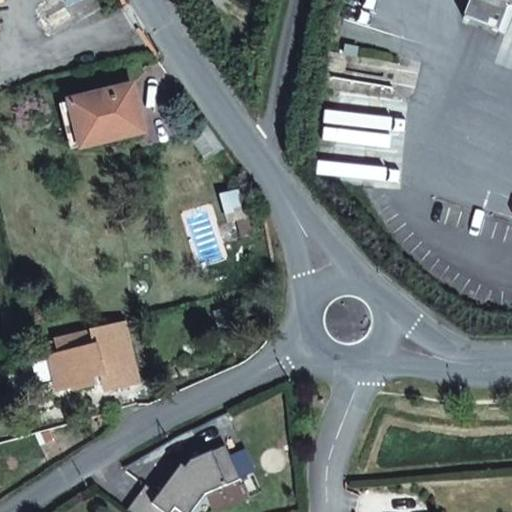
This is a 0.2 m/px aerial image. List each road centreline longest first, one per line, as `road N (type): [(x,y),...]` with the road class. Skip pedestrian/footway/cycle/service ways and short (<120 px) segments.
road 1 (unclassified): [(24,511),(160,426),(320,345)]
road 2 (unclassified): [(157,0),(276,181),(330,290)]
road 3 (residential): [(333,511),(335,460),(362,384),(361,355)]
road 4 (unclassified): [(380,339),(437,360),(511,363)]
